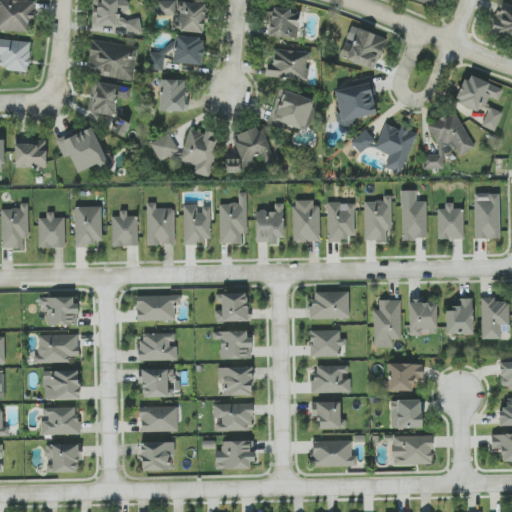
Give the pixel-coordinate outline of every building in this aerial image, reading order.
[(0,0),(0,30),(32,32),(33,1),(0,0)] [(141,19),(120,18),(120,11),(128,11),(128,0),(92,0),(92,27),(127,28),(127,35),(140,35),(141,19)] [(175,15),(175,1),(158,1),(158,15),(175,15)] [(205,3),(177,2),(176,21),(172,20),(171,31),(204,32),(205,3)] [(511,39),(511,6),(498,3),(490,34),(511,39)] [(266,37),(297,37),(298,10),(267,10),(266,37)] [(339,57),(375,70),(386,38),(358,28),(352,45),(344,42),(339,57)] [(203,37),(174,36),(174,63),(202,64),(203,37)] [(30,41),(0,38),(0,68),(28,71),(30,41)] [(88,74),(134,79),(137,46),(91,41),(88,74)] [(266,77),(309,79),(310,51),(273,50),(273,63),(267,63),(266,77)] [(164,53),(149,53),(149,70),(163,70),(164,53)] [(483,112),(489,96),(498,100),(503,89),(467,74),(456,100),(483,112)] [(188,112),(188,89),(184,89),(184,80),(160,79),(159,111),(188,112)] [(87,112),(108,115),(107,119),(115,120),(118,98),(129,99),(131,87),(92,82),(87,112)] [(333,90),(341,127),(355,124),(354,118),(376,114),(370,83),(333,90)] [(305,133),(316,101),(279,88),(268,121),(305,133)] [(503,112),(489,106),(481,125),(495,131),(503,112)] [(475,148),(455,111),(447,115),(445,116),(428,125),(428,128),(438,146),(438,154),(423,155),(423,169),(443,169),(443,150),(450,145),(453,145),(459,156),(475,148)] [(110,130),(123,137),(131,124),(117,116),(110,130)] [(416,133),(385,122),(378,140),(358,133),(353,147),(363,151),(365,145),(389,154),(384,167),(401,174),(416,133)] [(78,173),(97,164),(99,168),(108,164),(91,126),(74,134),(73,131),(55,139),(63,157),(69,155),(78,173)] [(190,129),(181,160),(197,165),(194,173),(209,177),(222,135),(206,131),(205,134),(190,129)] [(225,172),(244,172),(255,169),(255,167),(252,156),(259,154),(261,160),(273,160),(263,129),(251,129),(232,135),(239,157),(235,159),(225,159),(225,172)] [(180,151),(169,133),(150,143),(160,162),(180,151)] [(401,191),(401,239),(427,239),(426,201),(417,201),(416,190),(401,191)] [(246,193),(238,193),(239,203),(219,204),(220,244),(242,243),(242,233),(247,233),(246,193)] [(475,239),(500,238),(499,193),(473,194),(475,239)] [(387,240),(386,231),(392,231),(391,199),(364,200),(365,241),(387,240)] [(319,242),(319,200),(293,200),(293,242),(319,242)] [(355,239),(354,202),(327,203),(328,240),(355,239)] [(28,237),(28,203),(20,203),(20,208),(0,208),(1,248),(23,248),(23,237),(28,237)] [(147,245),(175,244),(174,208),(156,208),(156,203),(146,203),(147,245)] [(463,239),(464,209),(453,208),(453,203),(444,203),(444,209),(438,209),(437,238),(463,239)] [(283,204),(275,204),(275,211),(255,211),(256,243),(277,243),(277,238),(284,238),(283,204)] [(210,205),(183,206),(184,243),(211,242),(210,205)] [(75,245),(102,244),(101,206),(74,207),(75,245)] [(39,248),(65,247),(64,217),(54,217),(54,212),(46,212),(46,217),(38,218),(39,248)] [(138,245),(138,216),(127,216),(126,213),(111,213),(112,246),(138,245)] [(311,292),(312,319),(349,318),(348,291),(311,292)] [(215,322),(248,321),(248,293),(216,294),(216,301),(221,301),(221,310),(215,310),(215,322)] [(174,304),(181,304),(181,294),(136,296),(136,321),(175,320),(174,304)] [(77,325),(76,297),(39,297),(39,306),(46,306),(47,326),(77,325)] [(481,339),(500,339),(500,324),(509,324),(509,302),(495,302),(495,297),(481,297),(481,339)] [(445,311),(445,334),(473,334),(473,299),(455,298),(455,311),(445,311)] [(401,339),(400,300),(379,300),(379,309),(373,309),(374,348),(393,347),(393,339),(401,339)] [(437,301),(409,300),(408,335),(420,335),(421,328),(429,328),(429,333),(436,333),(437,301)] [(251,359),(250,330),(212,331),(212,340),(220,340),(220,359),(251,359)] [(340,330),(309,331),(310,356),(345,355),(344,338),(340,338),(340,330)] [(139,360),(177,360),(177,346),(169,346),(169,340),(175,340),(175,333),(139,333),(139,360)] [(78,334),(36,335),(37,363),(69,362),(69,356),(79,356),(78,334)] [(511,361),(499,362),(500,388),(511,387),(511,361)] [(387,391),(412,391),(412,378),(423,378),(423,364),(387,363),(387,391)] [(351,393),(351,379),(342,379),(342,373),(348,373),(348,366),(314,365),(313,392),(351,393)] [(218,367),(219,396),(252,395),(251,366),(218,367)] [(141,369),(141,397),(174,397),(173,369),(141,369)] [(46,399),(79,399),(79,371),(47,370),(46,399)] [(511,397),(506,398),(506,409),(498,409),(498,426),(511,425),(511,397)] [(421,428),(421,399),(390,400),(391,428),(421,428)] [(340,401),(311,402),(311,416),(319,416),(319,429),(346,428),(346,419),(340,419),(340,401)] [(214,431),(253,430),(252,403),(213,404),(214,431)] [(177,406),(140,407),(140,432),(178,431),(177,406)] [(42,435),(78,434),(78,407),(41,408),(42,435)] [(0,408),(0,435),(9,435),(8,426),(3,426),(2,408),(0,408)] [(511,433),(491,434),(491,449),(502,448),(502,461),(511,460),(511,433)] [(433,464),(432,435),(392,437),(393,465),(433,464)] [(253,440),(222,441),(223,461),(216,461),(216,469),(250,468),(250,461),(254,461),(253,440)] [(313,441),(313,467),(357,466),(357,455),(351,455),(351,440),(313,441)] [(172,442),(141,443),(141,470),(173,470),(172,442)] [(46,472),(77,472),(77,457),(80,458),(81,444),(46,444),(46,472)]
